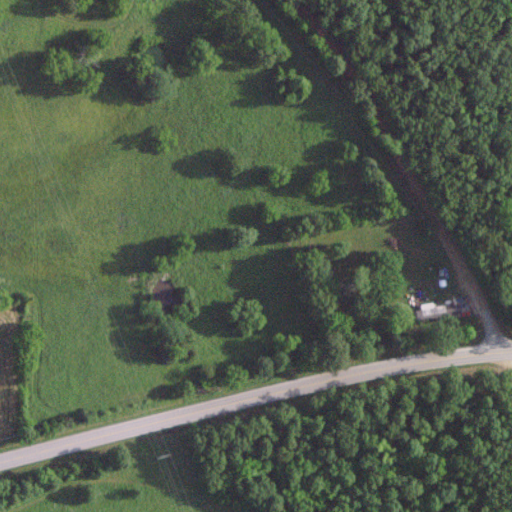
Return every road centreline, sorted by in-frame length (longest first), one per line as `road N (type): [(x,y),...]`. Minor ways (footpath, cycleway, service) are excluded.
road 1 (primary): [(0,462),(399,363),(511,348)]
road 2 (residential): [(511,340),(394,124),(287,0)]
